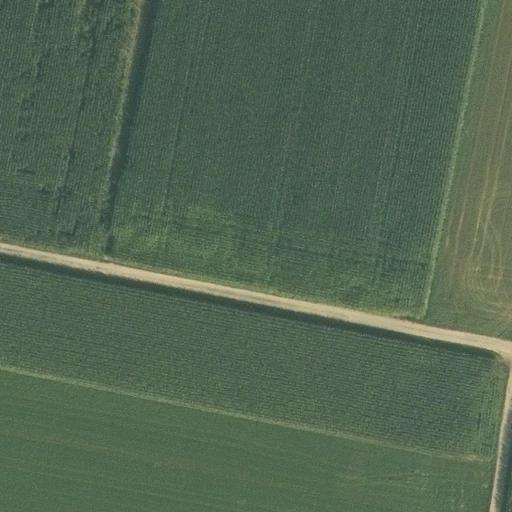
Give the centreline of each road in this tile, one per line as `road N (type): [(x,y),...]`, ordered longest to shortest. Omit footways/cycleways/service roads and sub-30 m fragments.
road 1 (track): [(0,246),(511,346)]
road 2 (track): [(490,511),(511,365)]
